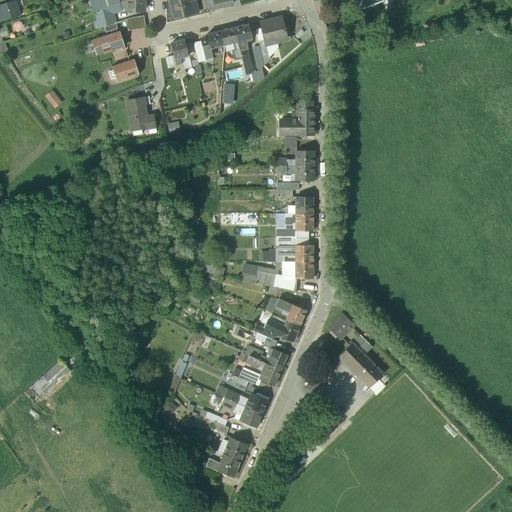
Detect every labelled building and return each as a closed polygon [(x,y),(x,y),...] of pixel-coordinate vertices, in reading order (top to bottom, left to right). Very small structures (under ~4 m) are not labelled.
[(21,15),(16,0),(8,3),(13,18),(21,15)] [(120,3),(119,0),(89,0),(94,12),(102,9),(120,3)] [(144,0),(127,0),(127,11),(144,10),(144,0)] [(170,0),(175,18),(193,14),(189,0),(170,0)] [(212,0),(215,9),(233,4),(232,0),(212,0)] [(382,0),(353,0),(357,11),(371,6),(372,9),(378,7),(377,4),(383,2),(382,0)] [(390,0),(386,0),(383,2),(385,3),(387,8),(392,6),(390,0)] [(13,18),(8,3),(2,5),(7,20),(13,18)] [(120,3),(102,9),(106,26),(116,24),(117,23),(115,15),(122,12),(120,3)] [(102,9),(94,12),(97,21),(93,22),(94,28),(99,28),(104,27),(106,26),(102,9)] [(144,16),(133,18),(135,30),(146,28),(144,16)] [(281,17),(260,22),(264,39),(266,46),(267,45),(277,43),(276,40),(286,37),(281,17)] [(133,18),(126,20),(128,31),(135,30),(133,18)] [(106,26),(104,27),(106,33),(118,29),(116,24),(106,26)] [(248,25),(234,29),(238,42),(243,41),(251,39),(248,25)] [(234,29),(220,32),(224,46),(233,44),(238,42),(234,29)] [(120,31),(92,40),(96,56),(125,47),(120,31)] [(208,40),(201,41),(205,58),(206,58),(212,56),(211,54),(210,49),(221,46),(224,46),(220,32),(207,35),(208,40)] [(264,39),(258,41),(260,47),(264,66),(270,59),(267,45),(266,46),(264,39)] [(184,41),(171,44),(174,57),(175,59),(188,56),(185,45),(184,41)] [(201,41),(193,43),(197,60),(198,63),(206,61),(206,58),(205,58),(201,41)] [(243,44),(243,41),(238,42),(241,56),(248,54),(245,43),(243,44)] [(238,42),(233,44),(233,46),(232,47),(234,57),(241,56),(238,42)] [(260,47),(254,48),(259,71),(264,66),(260,47)] [(248,54),(241,56),(246,75),(253,73),(248,54)] [(188,56),(175,59),(174,57),(172,57),(175,67),(176,71),(185,69),(191,68),(190,62),(188,56)] [(172,57),(166,59),(168,68),(175,67),(172,57)] [(134,59),(112,67),(113,71),(109,72),(111,79),(116,78),(117,82),(139,75),(134,59)] [(185,69),(176,71),(178,78),(186,75),(185,69)] [(221,104),(232,104),(232,84),(221,84),(221,104)] [(55,96),(52,92),(46,96),(50,101),(55,96)] [(61,102),(55,96),(50,101),(55,107),(61,102)] [(144,98),(127,101),(133,132),(157,128),(155,116),(147,117),(144,98)] [(183,105),(170,106),(171,116),(184,116),(183,105)] [(311,108),(298,108),(298,110),(299,110),(299,119),(298,119),(298,120),(284,120),(284,135),(313,135),(313,112),(313,110),(311,110),(311,108)] [(313,166),(313,151),(296,151),(296,166),(313,166)] [(313,166),(296,166),(296,174),(296,181),(301,181),(301,184),(305,184),(305,181),(313,181),(313,166)] [(292,190),(276,190),(275,190),(275,201),(280,201),(280,198),(292,198),(292,190)] [(301,194),(301,197),(295,197),(295,214),(312,214),(312,197),(305,197),(305,194),(301,194)] [(295,214),(279,214),(279,238),(290,238),(294,238),(296,238),(296,231),(295,231),(295,214)] [(312,214),(295,214),(295,231),(296,231),(312,231),(312,214)] [(279,238),(276,238),(276,247),(290,246),(290,238),(279,238)] [(312,245),(295,245),(295,250),(295,262),(312,262),(312,245)] [(291,249),(276,249),(276,256),(276,262),(295,262),(295,250),(291,250),(291,249)] [(312,262),(295,262),(296,274),(292,274),(292,279),(313,279),(312,262)] [(286,277),(257,271),(258,268),(245,265),(241,281),(282,289),(284,290),(285,283),(286,277)] [(296,285),(285,283),(284,290),(295,292),(296,285)] [(282,289),(271,287),(269,294),(280,297),(282,289)] [(292,305),(279,299),(274,308),(282,311),(283,309),(289,312),(292,305)] [(296,306),(292,305),(289,312),(288,316),(286,320),(300,325),(306,311),(302,309),(303,307),(297,304),(296,306)] [(282,311),(274,308),(272,314),(279,317),(281,313),(282,311)] [(279,317),(272,314),(265,329),(265,330),(272,333),(278,335),(282,325),(283,325),(286,320),(279,317)] [(342,314),(328,329),(339,340),(354,325),(342,314)] [(300,325),(286,320),(283,325),(282,325),(278,335),(280,336),(293,341),(300,325)] [(265,329),(256,325),(254,331),(267,337),(270,338),(272,333),(265,330),(265,329)] [(360,335),(353,343),(357,348),(365,340),(360,335)] [(270,338),(267,337),(265,342),(275,346),(277,341),(270,338)] [(364,355),(372,347),(365,340),(357,348),(364,355)] [(353,343),(338,357),(344,362),(370,388),(384,374),(364,355),(357,348),(353,343)] [(287,355),(273,349),(270,348),(267,355),(270,356),(269,359),(262,356),(261,356),(259,360),(266,363),(281,370),(287,355)] [(263,352),(258,350),(254,358),(259,360),(261,356),(262,356),(263,352)] [(254,358),(249,356),(246,363),(260,369),(259,369),(263,371),(266,363),(259,360),(254,358)] [(338,357),(335,360),(340,365),(344,362),(338,357)] [(76,372),(62,358),(25,392),(38,407),(76,372)] [(180,360),(176,375),(182,377),(186,362),(180,360)] [(335,360),(324,371),(330,376),(340,365),(335,360)] [(281,370),(266,363),(263,371),(259,379),(261,380),(260,382),(269,386),(270,384),(274,386),(281,370)] [(248,370),(243,368),(239,377),(249,382),(252,377),(246,374),(248,370)] [(324,371),(323,369),(310,382),(318,390),(331,377),(324,371)] [(249,382),(234,376),(232,381),(246,387),(249,382)] [(318,390),(310,382),(304,388),(312,396),(318,390)] [(241,396),(228,391),(225,398),(237,403),(241,396)] [(260,398),(252,394),(250,400),(246,407),(262,414),(269,398),(261,395),(260,398)] [(250,400),(241,396),(237,403),(246,407),(250,400)] [(237,403),(225,398),(222,405),(234,410),(237,403)] [(220,406),(218,412),(228,416),(231,410),(220,406)] [(262,414),(246,407),(240,422),(248,425),(247,427),(255,431),(262,414)] [(215,421),(217,414),(200,410),(198,416),(215,421)] [(332,412),(328,416),(336,425),(340,421),(332,412)] [(228,421),(219,417),(217,423),(225,426),(228,421)] [(323,420),(307,434),(316,443),(332,429),(323,420)] [(217,423),(214,422),(212,428),(227,434),(229,428),(225,426),(217,423)] [(247,445),(230,438),(224,453),(241,460),(247,445)] [(241,460),(224,453),(220,462),(217,470),(234,477),(241,460)] [(220,462),(209,458),(206,466),(217,470),(220,462)] [(217,473),(205,468),(203,473),(206,476),(214,480),(217,473)]
